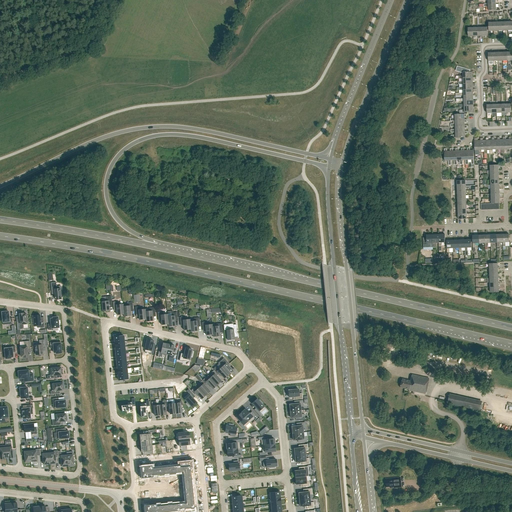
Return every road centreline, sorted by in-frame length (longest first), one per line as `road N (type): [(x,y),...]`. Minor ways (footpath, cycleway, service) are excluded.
road 1 (primary): [(0,236),(124,256),(511,344)]
road 2 (primary): [(511,327),(157,247)]
road 3 (primary): [(330,159),(160,126),(93,141),(0,186)]
road 4 (primary): [(157,247),(126,228),(108,202),(106,178),(130,144),(179,134),(328,167)]
road 5 (secondary): [(328,167),(350,432)]
road 6 (secondary): [(362,429),(341,165)]
road 7 (residential): [(109,387),(104,321),(237,350),(251,366)]
road 8 (tertiary): [(341,165),(407,0)]
road 9 (residential): [(20,470),(77,473),(69,360)]
road 10 (tertiary): [(390,0),(330,159)]
road 11 (primary): [(157,247),(0,219)]
road 12 (primary): [(511,463),(362,429)]
road 13 (primary): [(363,437),(511,470)]
road 14 (track): [(113,0),(86,45),(0,80)]
road 15 (residential): [(263,380),(214,422),(221,484)]
road 16 (tertiary): [(0,480),(119,493)]
